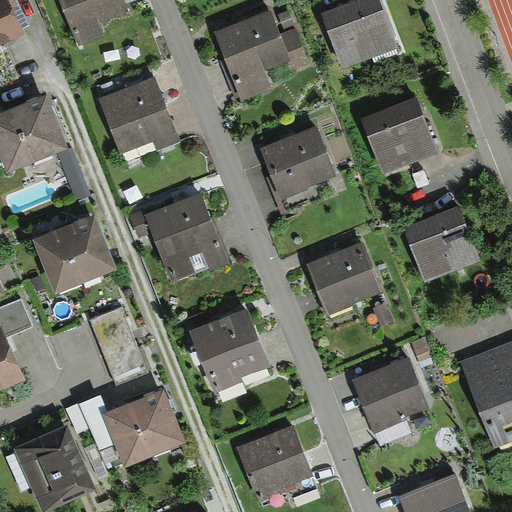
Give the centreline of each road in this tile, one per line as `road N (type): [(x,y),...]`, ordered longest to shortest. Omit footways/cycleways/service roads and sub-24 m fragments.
road 1 (residential): [(366,511),(163,0)]
road 2 (residential): [(511,168),(442,0)]
